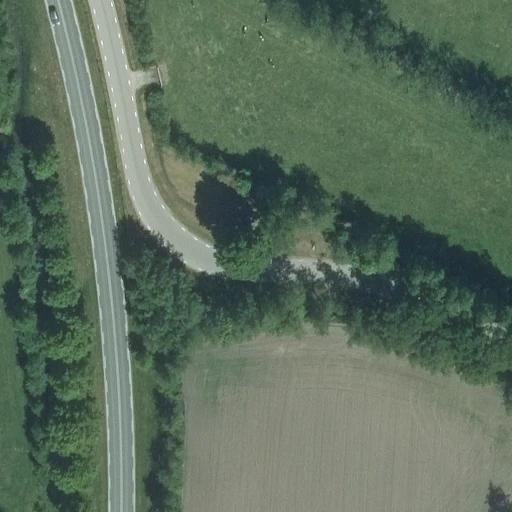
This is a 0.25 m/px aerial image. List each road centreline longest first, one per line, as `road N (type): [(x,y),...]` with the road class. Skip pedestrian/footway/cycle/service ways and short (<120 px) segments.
road 1 (tertiary): [(511,346),(377,284),(247,271),(208,262),(170,237),(146,206),(100,0)]
road 2 (primary): [(120,511),(114,319),(91,148),(59,0)]
